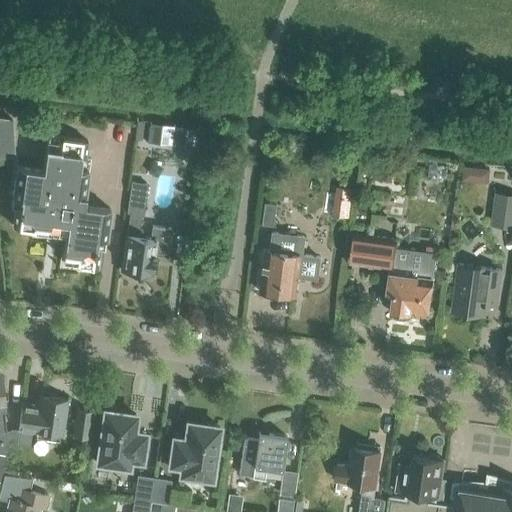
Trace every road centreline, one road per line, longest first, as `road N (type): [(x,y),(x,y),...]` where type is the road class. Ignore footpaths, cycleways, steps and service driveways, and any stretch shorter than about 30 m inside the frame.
road 1 (unclassified): [(0,342),(63,343),(511,404)]
road 2 (track): [(0,42),(511,105)]
